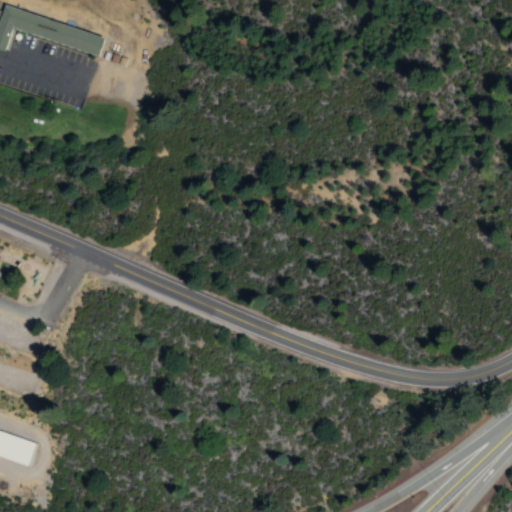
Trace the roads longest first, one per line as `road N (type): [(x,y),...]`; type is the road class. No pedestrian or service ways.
road 1 (tertiary): [(511,363),(465,377),(386,370),(267,329),(0,214)]
road 2 (motorway): [(511,423),(368,511)]
